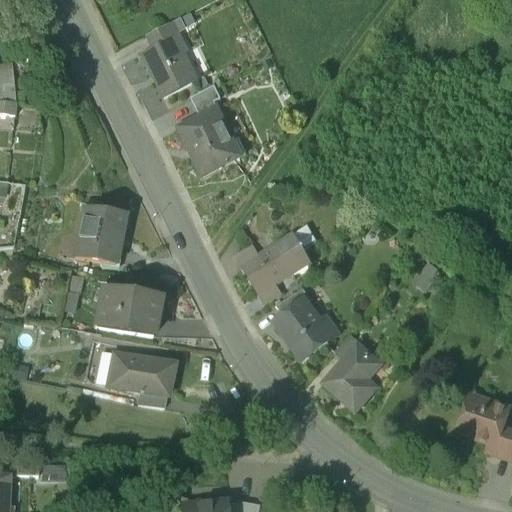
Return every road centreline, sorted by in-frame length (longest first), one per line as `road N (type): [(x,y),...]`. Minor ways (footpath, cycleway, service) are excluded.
road 1 (tertiary): [(68,0),(192,253),(275,394),(353,473),(403,498)]
road 2 (track): [(195,258),(212,250),(398,0)]
